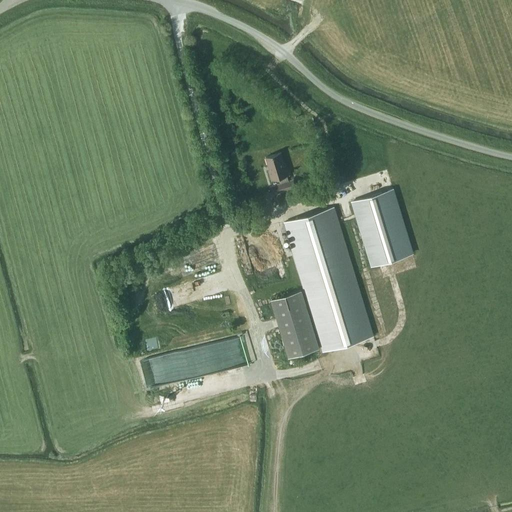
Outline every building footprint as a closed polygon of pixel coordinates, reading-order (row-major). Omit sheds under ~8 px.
[(280,191),(295,187),(293,179),(288,181),(287,175),(289,175),(285,162),(284,163),(280,152),(265,157),(269,169),(268,170),(271,180),(278,178),(279,183),(278,184),(280,191)] [(392,189),(352,201),(372,265),(412,253),(392,189)] [(284,222),(307,299),(323,350),(373,335),(333,207),(284,222)] [(157,294),(161,310),(185,303),(180,287),(157,294)] [(289,357),(319,348),(301,290),(271,299),(289,357)] [(244,334),(191,345),(197,376),(250,365),(244,334)] [(173,380),(167,353),(139,359),(145,387),(173,380)]
